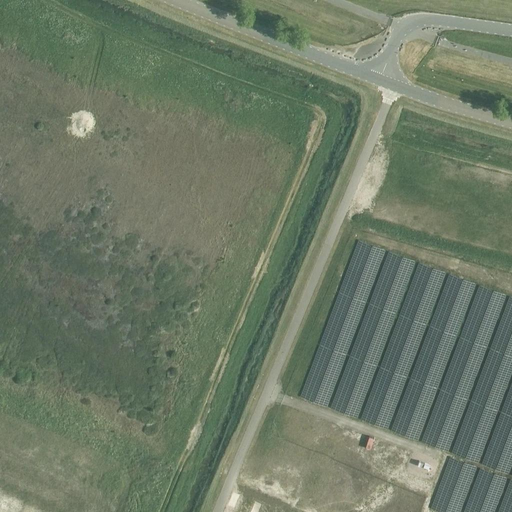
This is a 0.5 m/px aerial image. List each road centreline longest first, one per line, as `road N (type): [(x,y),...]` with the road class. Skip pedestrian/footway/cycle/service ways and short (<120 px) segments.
road 1 (tertiary): [(177,0),(387,83)]
road 2 (tertiary): [(511,122),(387,83)]
